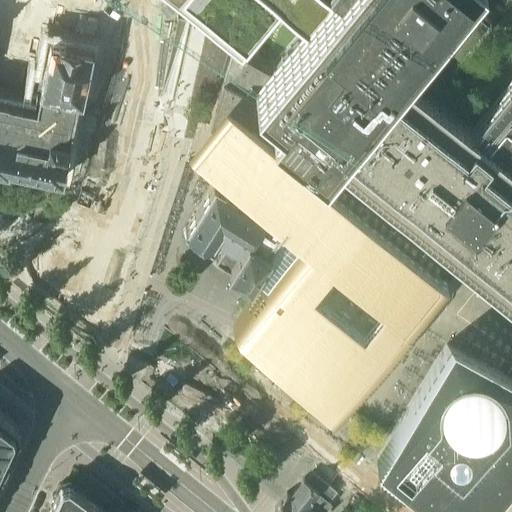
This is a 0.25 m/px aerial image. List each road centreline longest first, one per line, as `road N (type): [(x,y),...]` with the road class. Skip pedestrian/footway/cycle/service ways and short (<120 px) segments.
road 1 (tertiary): [(69,393),(215,511)]
road 2 (tertiary): [(10,511),(69,393)]
